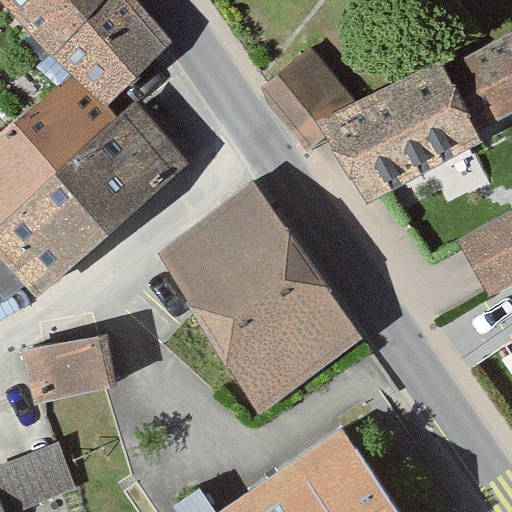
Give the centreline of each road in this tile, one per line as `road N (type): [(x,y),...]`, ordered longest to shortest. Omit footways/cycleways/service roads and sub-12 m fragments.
road 1 (tertiary): [(511,501),(261,145)]
road 2 (residential): [(261,145),(89,295),(0,338)]
road 3 (tertiary): [(261,145),(165,0)]
